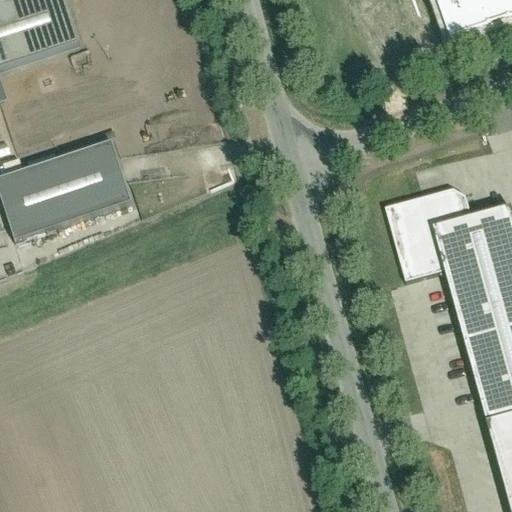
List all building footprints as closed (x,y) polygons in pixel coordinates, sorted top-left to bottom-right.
[(0,0),(0,75),(77,52),(61,0),(0,0)] [(511,0),(434,0),(450,44),(511,21),(511,0)] [(0,186),(0,206),(14,248),(130,210),(111,150),(0,186)] [(29,166),(31,172),(57,163),(55,156),(29,166)] [(451,188),(381,208),(403,288),(441,277),(483,425),(511,417),(511,230),(507,212),(473,222),(465,195),(451,188)] [(511,511),(511,417),(483,425),(507,511),(511,511)]
